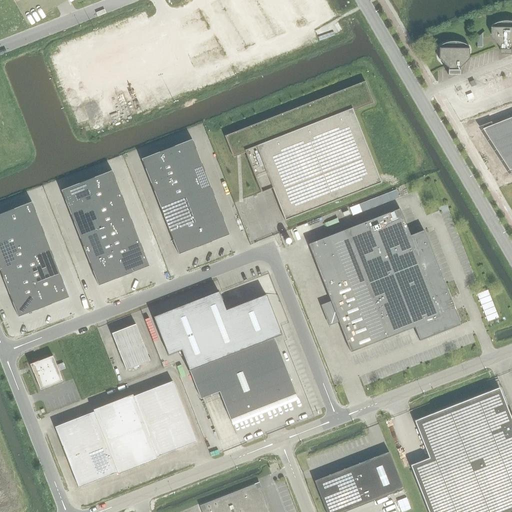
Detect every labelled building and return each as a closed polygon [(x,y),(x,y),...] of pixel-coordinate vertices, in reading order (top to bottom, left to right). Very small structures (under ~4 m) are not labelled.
[(493,38),(501,47),(502,47),(502,54),(511,54),(511,21),(509,21),(507,21),(506,21),(503,22),(501,22),(500,22),(498,23),(496,24),(493,26),(492,27),(493,26),(493,38)] [(438,59),(447,68),(448,68),(448,75),(459,75),(459,68),(469,59),(469,47),(469,48),(468,47),(466,45),(464,44),(462,43),(460,43),(458,42),(456,42),(453,42),(451,42),(449,42),(447,43),(445,43),(443,44),(441,45),(440,46),(438,47),(438,48),(438,47),(438,59)] [(381,183),(353,111),(373,103),(365,81),(224,136),(233,158),(239,156),(245,153),(261,193),(272,188),(285,221),(381,183)] [(511,121),(510,117),(482,128),(496,148),(509,143),(511,141),(511,121)] [(192,139),(166,149),(176,173),(201,163),(192,139)] [(511,141),(509,143),(496,148),(509,169),(511,167),(511,141)] [(141,159),(150,183),(176,173),(166,149),(141,159)] [(201,163),(176,173),(185,197),(210,187),(201,163)] [(112,171),(86,181),(96,205),(121,195),(112,171)] [(150,183),(160,207),(185,197),(176,173),(150,183)] [(86,181),(61,190),(70,214),(96,205),(86,181)] [(210,187),(185,197),(194,221),(220,211),(210,187)] [(396,190),(377,197),(380,205),(399,198),(396,190)] [(96,205),(105,228),(130,218),(121,195),(96,205)] [(160,207),(169,231),(194,221),(185,197),(160,207)] [(31,202),(6,212),(15,236),(41,226),(31,202)] [(70,214),(80,238),(105,228),(96,205),(70,214)] [(308,244),(338,322),(350,352),(414,328),(419,340),(419,341),(460,325),(452,305),(423,230),(423,231),(410,236),(399,209),(308,244)] [(194,221),(204,245),(229,235),(220,211),(194,221)] [(6,212),(0,214),(0,241),(15,236),(6,212)] [(130,218),(105,228),(114,252),(140,242),(130,218)] [(169,231),(178,255),(204,245),(194,221),(169,231)] [(41,226),(15,236),(25,260),(50,250),(41,226)] [(105,228),(80,238),(89,262),(114,252),(105,228)] [(15,236),(0,241),(0,269),(25,260),(15,236)] [(140,242),(114,252),(124,276),(149,266),(140,242)] [(50,250),(25,260),(34,283),(59,274),(50,250)] [(114,252),(89,262),(98,286),(124,276),(114,252)] [(25,260),(0,269),(0,271),(9,293),(34,283),(25,260)] [(59,274),(34,283),(43,307),(69,297),(59,274)] [(34,283),(9,293),(18,317),(43,307),(34,283)] [(487,290),(476,294),(487,322),(498,318),(487,290)] [(274,338),(282,335),(266,294),(226,310),(218,292),(153,317),(168,355),(181,350),(189,370),(188,371),(189,371),(200,399),(219,392),(230,420),(267,405),(296,394),(274,338)] [(150,361),(135,324),(111,334),(126,370),(150,361)] [(101,347),(66,360),(81,398),(116,385),(101,347)] [(62,381),(52,356),(38,361),(30,364),(33,373),(40,390),(62,381)] [(152,389),(164,419),(184,411),(172,381),(152,389)] [(414,421),(429,458),(410,465),(428,511),(511,511),(511,421),(499,388),(414,421)] [(133,396),(145,427),(164,419),(152,389),(133,396)] [(132,394),(112,402),(125,434),(145,427),(133,396),(132,394)] [(105,442),(125,434),(112,402),(93,410),(93,412),(94,412),(105,442)] [(164,419),(176,450),(196,442),(184,411),(164,419)] [(86,450),(105,442),(94,412),(93,412),(74,419),(86,450)] [(66,457),(86,450),(74,419),(54,427),(66,457)] [(145,427),(157,457),(176,450),(164,419),(145,427)] [(145,427),(125,434),(138,467),(158,459),(157,457),(145,427)] [(105,442),(117,473),(118,474),(138,467),(125,434),(105,442)] [(98,480),(117,473),(105,442),(86,450),(98,480)] [(86,450),(66,457),(78,488),(98,480),(86,450)] [(326,511),(344,511),(403,489),(389,452),(314,481),(326,511)] [(270,511),(259,482),(199,506),(201,511),(270,511)]
